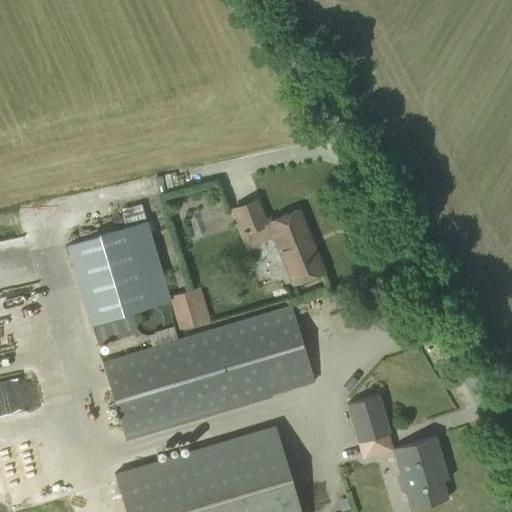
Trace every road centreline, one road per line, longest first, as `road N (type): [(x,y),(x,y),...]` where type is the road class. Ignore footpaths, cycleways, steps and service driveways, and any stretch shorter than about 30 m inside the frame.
road 1 (unknown): [(433,319),(236,422),(115,459),(94,441),(84,413),(32,226)]
road 2 (unclassified): [(511,450),(433,319),(270,0)]
